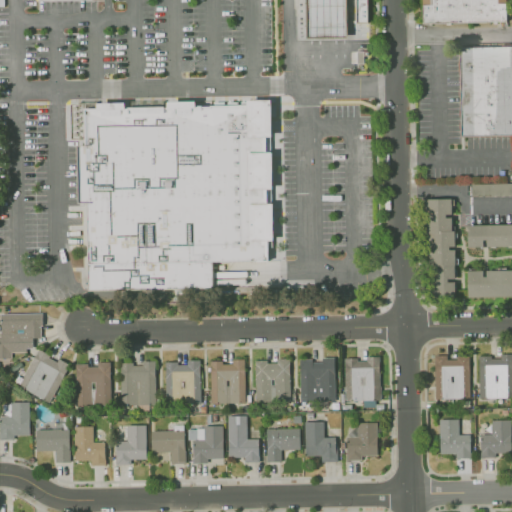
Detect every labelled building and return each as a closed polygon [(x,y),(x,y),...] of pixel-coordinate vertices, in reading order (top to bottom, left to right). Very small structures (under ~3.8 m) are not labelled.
[(347,0),(309,0),(310,38),(349,37),(347,0)] [(368,23),(367,0),(354,0),(355,23),(368,23)] [(511,27),(511,0),(423,0),(425,29),(511,27)] [(466,45),(511,45),(511,141),(469,143),(466,45)] [(79,148),(86,148),(86,109),(268,107),(269,264),(216,264),(216,292),(88,293),(87,205),(79,205),(79,148)] [(511,195),(511,183),(471,184),(471,196),(511,195)] [(455,296),(453,247),(452,215),(451,215),(450,198),(426,199),(429,297),(455,296)] [(511,223),(466,225),(467,248),(485,247),(511,246),(511,223)] [(467,297),(511,296),(511,269),(484,270),(467,270),(467,297)] [(41,312),(0,312),(0,358),(11,358),(11,351),(33,350),(32,338),(41,338),(41,312)] [(51,401),(67,363),(35,349),(19,388),(51,401)] [(511,397),(511,353),(499,353),(499,356),(477,356),(478,397),(511,397)] [(468,356),(448,356),(448,354),(434,354),(434,398),(469,397),(468,356)] [(343,357),(344,400),(380,399),(379,356),(366,356),(366,360),(355,360),(355,357),(343,357)] [(333,357),(298,358),(299,400),(334,399),(333,357)] [(244,358),(231,359),(231,361),(209,361),(210,403),(244,402),(244,358)] [(289,358),(276,358),(276,360),(254,361),(254,401),(289,400),(289,358)] [(200,401),(199,359),(186,360),(186,362),(164,362),(165,401),(200,401)] [(119,363),(120,404),(155,404),(154,360),(141,360),(141,363),(119,363)] [(109,361),(97,361),(97,364),(74,364),(74,405),(110,404),(109,361)] [(0,439),(13,439),(13,435),(29,434),(28,402),(3,402),(3,413),(0,413),(0,439)] [(246,415),(227,415),(228,457),(243,456),(243,461),(258,461),(258,438),(246,438),(246,415)] [(438,419),(439,453),(454,453),(454,458),(470,457),(469,433),(458,434),(458,418),(438,419)] [(510,419),(490,419),(491,433),(479,434),(480,457),(494,457),(494,452),(511,452),(510,419)] [(323,421),(304,421),(305,455),(321,455),(321,461),(336,461),(335,436),(323,436),(323,421)] [(376,421),(356,422),(357,436),(345,436),(346,460),(362,459),(361,455),(377,455),(376,421)] [(146,458),(145,424),(126,424),(126,441),(115,441),(115,464),(130,464),(130,459),(146,458)] [(93,426),(74,426),(74,460),(90,460),(90,465),(105,465),(104,441),(93,441),(93,426)] [(223,458),(222,426),(187,427),(188,440),(191,440),(192,463),(206,462),(206,458),(223,458)] [(299,449),(299,427),(265,428),(266,461),(281,461),(280,449),(299,449)] [(69,461),(68,428),(35,429),(36,450),(55,450),(55,462),(69,461)] [(151,452),(169,451),(170,463),(184,463),(184,430),(151,430),(151,452)]
